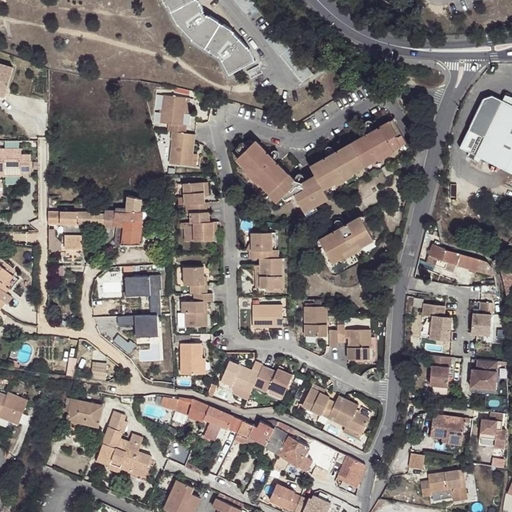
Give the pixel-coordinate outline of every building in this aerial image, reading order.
[(196,41),(210,49),(223,24),(211,16),(207,12),(201,0),(198,0),(178,10),(175,12),(181,26),(196,41)] [(176,7),(178,10),(198,0),(182,0),(175,4),(176,7)] [(250,4),(247,0),(229,0),(241,13),(250,4)] [(223,24),(210,49),(222,57),(226,62),(233,75),(258,61),(251,48),(250,48),(236,34),(237,33),(223,24)] [(277,56),(286,49),(272,33),(262,41),(276,57),(277,56)] [(287,48),(286,49),(277,56),(298,82),(309,74),(287,48)] [(0,63),(0,88),(8,90),(15,68),(0,63)] [(8,90),(0,88),(0,94),(7,97),(8,90)] [(160,123),(169,124),(182,126),(183,113),(185,98),(163,96),(160,123)] [(511,103),(504,99),(486,96),(461,145),(470,150),(468,153),(479,159),(481,155),(511,171),(511,103)] [(365,135),(377,159),(379,158),(377,155),(391,147),(393,150),(406,142),(393,119),(379,127),(385,136),(370,144),(365,135)] [(169,124),(168,131),(173,131),(186,133),(186,126),(182,126),(169,124)] [(379,127),(365,135),(370,144),(385,136),(379,127)] [(186,133),(173,131),(171,139),(172,140),(170,164),(192,167),(193,153),(196,134),(186,133)] [(377,159),(365,135),(339,150),(344,159),(329,167),(324,158),(311,166),(315,175),(302,182),(301,186),(294,184),(292,182),(295,180),(278,163),(272,170),(260,159),(267,152),(256,141),(249,147),(244,142),(236,149),(241,155),(237,159),(247,170),(250,168),(262,179),(259,182),(269,193),(268,193),(277,202),(289,191),(292,196),(295,194),(305,212),(329,197),(324,189),(337,181),(335,178),(350,170),(352,173),(377,159)] [(0,169),(8,170),(8,165),(24,165),(24,170),(34,170),(34,151),(25,151),(25,144),(0,144),(0,169)] [(377,155),(379,158),(380,160),(394,152),(393,150),(391,147),(377,155)] [(344,159),(339,150),(324,158),(329,167),(344,159)] [(278,163),(267,152),(260,159),(272,170),(278,163)] [(389,164),(382,168),(387,176),(394,172),(389,164)] [(8,165),(8,170),(8,172),(24,173),(24,170),(24,165),(8,165)] [(250,168),(247,170),(246,172),(257,184),(259,182),(262,179),(250,168)] [(353,175),(352,173),(350,170),(335,178),(337,181),(338,183),(353,175)] [(187,203),(188,212),(206,211),(205,201),(202,201),(202,195),(200,181),(181,182),(182,203),(187,203)] [(187,206),(187,203),(182,203),(181,182),(175,183),(176,207),(187,206)] [(118,208),(118,212),(118,224),(118,227),(122,227),(128,227),(128,235),(122,235),(122,243),(125,243),(126,245),(149,245),(148,207),(142,206),(143,196),(129,196),(128,208),(118,208)] [(206,211),(188,212),(188,221),(188,222),(191,222),(192,241),(211,240),(210,221),(206,221),(206,211)] [(51,212),(51,225),(67,225),(67,236),(68,236),(68,250),(85,250),(85,225),(108,225),(108,224),(108,212),(102,212),(102,214),(94,215),(94,213),(51,212)] [(108,212),(108,224),(115,224),(118,224),(118,212),(108,212)] [(337,239),(333,232),(319,239),(333,262),(346,255),(344,252),(358,243),(360,247),(374,239),(360,216),(347,223),(352,232),(337,239)] [(191,222),(188,222),(183,222),(184,227),(182,227),(183,241),(192,241),(191,222)] [(347,223),(333,232),(337,239),(352,232),(347,223)] [(57,229),(51,229),(51,252),(63,252),(63,243),(57,237),(57,229)] [(248,258),(258,258),(265,258),(265,251),(271,251),(271,232),(250,232),(251,243),(251,250),(248,250),(248,251),(248,258)] [(446,246),(434,242),(430,253),(457,263),(486,272),(487,269),(495,271),(489,263),(488,262),(487,261),(486,260),(485,259),(484,259),(483,258),(482,258),(481,258),(445,247),(446,246)] [(344,252),(346,255),(347,257),(361,249),(360,247),(358,243),(344,252)] [(457,263),(430,253),(427,260),(455,270),(457,263)] [(280,288),(280,258),(277,258),(265,258),(258,258),(258,265),(259,288),(263,288),(279,288),(280,288)] [(0,303),(3,306),(8,300),(1,294),(6,288),(3,285),(14,271),(0,260),(0,303)] [(189,285),(189,294),(192,294),(206,293),(205,284),(202,283),(202,276),(202,266),(182,266),(182,285),(189,285)] [(17,274),(14,271),(3,285),(6,288),(17,274)] [(164,288),(163,274),(127,276),(128,295),(152,293),(153,314),(159,314),(163,313),(162,288),(164,288)] [(206,293),(192,294),(192,301),(180,301),(181,313),(184,313),(184,327),(206,326),(206,312),(202,312),(203,301),(205,302),(211,302),(211,293),(206,293)] [(481,312),(474,312),(472,332),(478,332),(491,333),(492,313),(489,313),(490,301),(482,301),(481,312)] [(446,306),(425,303),(424,313),(434,314),(431,336),(450,338),(451,326),(453,316),(445,315),(446,306)] [(258,305),(251,305),(252,326),(282,326),(281,305),(258,305)] [(326,305),(303,306),(303,336),(326,335),(326,305)] [(153,314),(119,315),(120,324),(137,323),(144,323),(144,335),(160,335),(159,314),(153,314)] [(343,324),(336,325),(336,329),(336,341),(344,342),(344,337),(348,338),(348,347),(346,347),(347,359),(369,359),(368,347),(370,348),(370,337),(369,329),(344,329),(343,324)] [(491,333),(478,332),(477,341),(490,342),(491,333)] [(178,343),(178,345),(189,344),(189,336),(174,336),(174,344),(178,343)] [(376,337),(370,337),(370,348),(368,347),(369,359),(347,359),(346,365),(376,364),(376,337)] [(197,359),(200,359),(200,344),(189,344),(178,345),(179,376),(198,375),(197,359)] [(451,355),(431,353),(430,364),(432,364),(430,383),(448,385),(451,355)] [(498,360),(478,358),(477,368),(473,367),(471,385),(496,388),(498,360)] [(96,362),(93,379),(107,381),(109,364),(96,362)] [(218,382),(248,395),(251,388),(258,371),(251,368),(250,371),(228,362),(218,382)] [(258,371),(251,388),(266,394),(268,391),(281,397),(291,376),(276,369),(274,373),(261,367),(258,371)] [(310,387),(323,394),(325,389),(311,383),(310,387)] [(328,418),(335,403),(328,399),(329,397),(323,394),(310,387),(301,405),(321,415),(328,418)] [(268,391),(266,394),(280,399),(281,397),(268,391)] [(29,400),(9,392),(8,397),(0,415),(0,416),(20,424),(29,400)] [(167,397),(165,408),(176,411),(189,416),(204,421),(204,419),(210,406),(195,400),(193,399),(179,396),(179,400),(167,397)] [(358,405),(339,396),(335,403),(328,418),(345,427),(361,434),(369,419),(355,412),(358,405)] [(72,410),(70,418),(87,422),(100,424),(103,411),(105,404),(74,397),(73,404),(70,403),(69,409),(72,410)] [(210,406),(204,419),(210,422),(221,426),(228,429),(229,428),(238,431),(243,420),(210,406)] [(117,444),(120,437),(121,433),(123,434),(128,421),(123,419),(125,414),(112,409),(95,461),(107,465),(106,468),(113,471),(117,462),(121,463),(120,467),(130,471),(133,463),(146,467),(151,455),(137,450),(117,444)] [(508,412),(495,410),(494,418),(486,417),(483,436),(498,438),(497,447),(507,449),(510,430),(505,429),(508,412)] [(432,434),(444,435),(450,436),(449,441),(463,444),(467,420),(471,420),(472,417),(435,412),(432,434)] [(328,418),(321,415),(318,420),(325,424),(328,418)] [(87,422),(70,418),(68,427),(86,431),(87,422)] [(249,435),(253,424),(243,420),(238,431),(248,436),(249,435)] [(267,445),(278,422),(275,420),(261,420),(258,426),(253,424),(249,435),(258,440),(267,445)] [(215,441),(221,426),(210,422),(204,436),(215,441)] [(266,446),(280,454),(291,436),(294,429),(278,422),(267,445),(266,446)] [(358,439),(361,434),(345,427),(342,431),(358,439)] [(235,438),(245,443),(246,442),(248,436),(238,431),(235,438)] [(131,432),(128,440),(139,443),(142,436),(131,432)] [(255,445),(258,440),(249,435),(248,436),(246,442),(255,445)] [(291,436),(280,454),(298,466),(305,455),(310,447),(295,438),(291,436)] [(128,440),(120,437),(117,444),(137,450),(139,443),(128,440)] [(463,444),(449,441),(447,457),(461,459),(463,444)] [(425,454),(411,452),(410,465),(423,467),(425,454)] [(366,465),(348,456),(341,453),(337,459),(343,462),(341,466),(339,472),(346,475),(345,480),(359,486),(359,483),(366,465)] [(305,455),(298,466),(306,471),(314,461),(305,455)] [(143,475),(146,467),(133,463),(130,471),(143,475)] [(209,473),(186,463),(184,467),(189,469),(207,477),(209,473)] [(311,474),(323,480),(328,470),(326,470),(318,466),(316,465),(311,474)] [(462,483),(460,467),(429,472),(430,478),(432,488),(433,488),(434,497),(454,494),(467,491),(466,483),(462,483)] [(346,475),(339,472),(337,476),(345,480),(346,475)] [(432,488),(430,478),(422,479),(424,493),(432,492),(432,488)] [(191,493),(194,487),(178,480),(165,509),(171,511),(182,511),(184,510),(187,511),(194,511),(201,498),(191,493)] [(295,491),(278,483),(270,499),(298,511),(326,511),(331,503),(327,501),(329,496),(321,492),(319,497),(314,495),(312,498),(310,497),(309,499),(294,493),(295,491)] [(220,493),(218,499),(243,510),(246,505),(220,493)] [(218,499),(218,498),(213,507),(223,511),(222,511),(247,511),(243,510),(218,499)]
